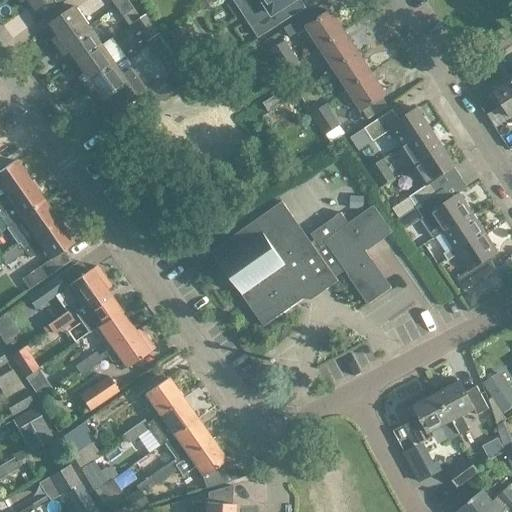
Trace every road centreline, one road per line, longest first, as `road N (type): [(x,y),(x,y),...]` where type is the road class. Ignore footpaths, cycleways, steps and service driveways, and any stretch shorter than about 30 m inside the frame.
road 1 (residential): [(264,439),(0,66)]
road 2 (residential): [(511,178),(396,0)]
road 3 (residential): [(353,394),(511,306)]
road 4 (residential): [(353,394),(415,511)]
